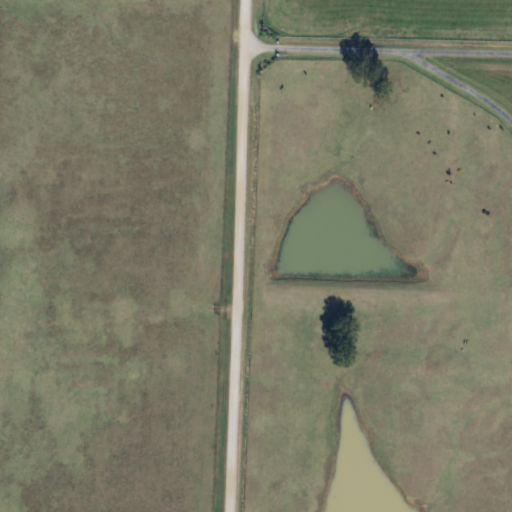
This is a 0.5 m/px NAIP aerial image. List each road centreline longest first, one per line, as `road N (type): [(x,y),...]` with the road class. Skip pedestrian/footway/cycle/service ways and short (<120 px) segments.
road 1 (residential): [(227,511),(247,0)]
road 2 (track): [(246,47),(511,55)]
road 3 (track): [(403,53),(511,123)]
